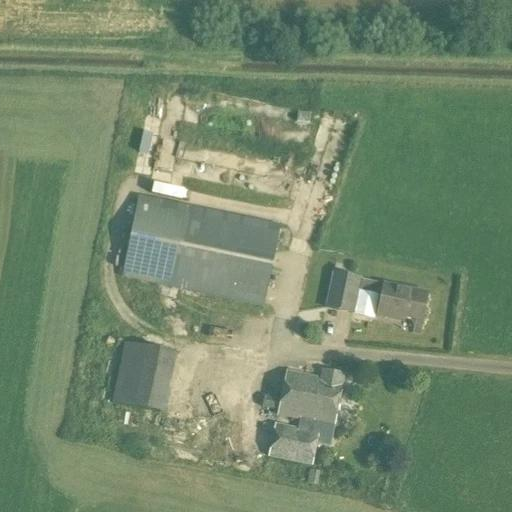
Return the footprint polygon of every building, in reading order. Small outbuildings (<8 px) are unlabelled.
[(333,103),(328,127),(341,130),(346,105),(333,103)] [(263,308),(280,226),(138,197),(121,279),(263,308)] [(358,292),(361,280),(361,279),(332,273),(324,309),(353,315),(358,292)] [(361,280),(358,292),(381,297),(377,318),(389,320),(390,315),(421,322),(427,294),(384,285),(361,280)] [(111,401),(135,405),(133,416),(154,420),(167,350),(121,342),(111,401)] [(215,360),(192,449),(221,457),(244,367),(215,360)] [(333,428),(343,375),(322,371),(320,380),(287,373),(281,400),(265,397),(263,408),(278,411),(277,416),(300,421),(299,430),(275,425),(269,457),(311,466),(318,434),(311,432),(313,424),(333,428)]
